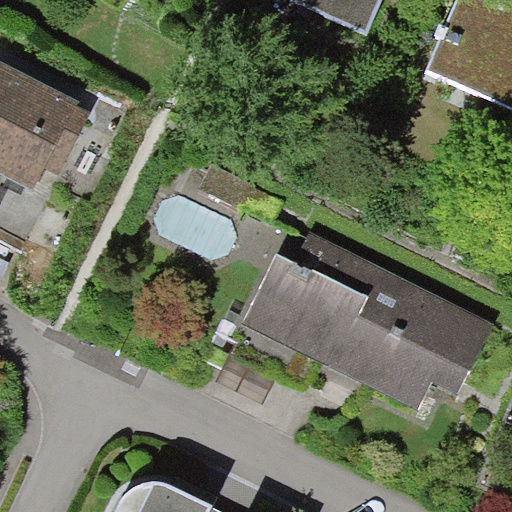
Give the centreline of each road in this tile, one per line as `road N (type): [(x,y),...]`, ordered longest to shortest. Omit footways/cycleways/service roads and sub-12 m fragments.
road 1 (residential): [(373,511),(93,379)]
road 2 (residential): [(93,379),(32,511)]
